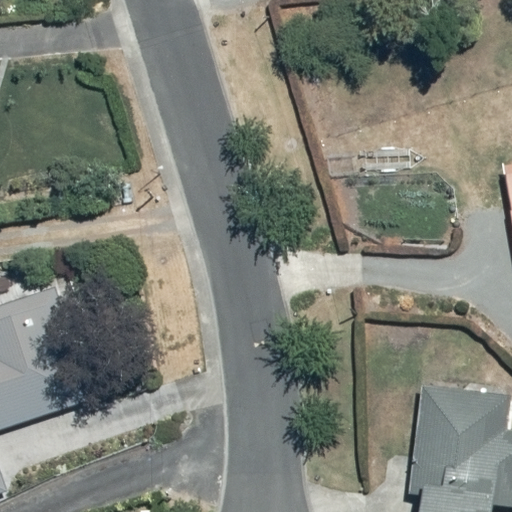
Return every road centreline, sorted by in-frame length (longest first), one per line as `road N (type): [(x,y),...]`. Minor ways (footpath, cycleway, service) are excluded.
road 1 (residential): [(262,511),(250,270),(174,0)]
road 2 (unknown): [(217,410),(19,511)]
